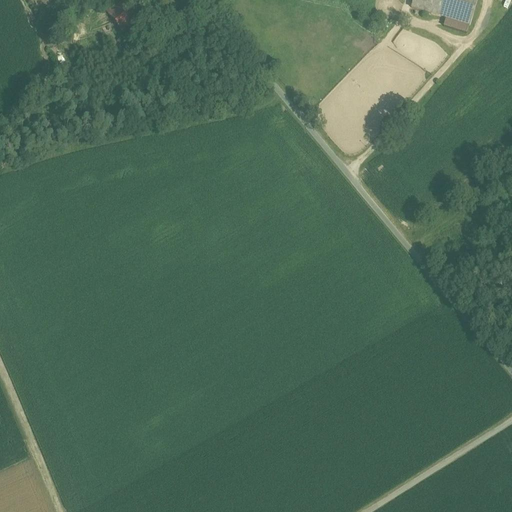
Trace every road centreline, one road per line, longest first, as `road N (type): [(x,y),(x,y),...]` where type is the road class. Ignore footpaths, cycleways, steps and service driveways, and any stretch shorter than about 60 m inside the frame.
road 1 (unclassified): [(203,0),(511,373)]
road 2 (track): [(511,419),(361,511)]
road 3 (track): [(0,376),(57,511)]
